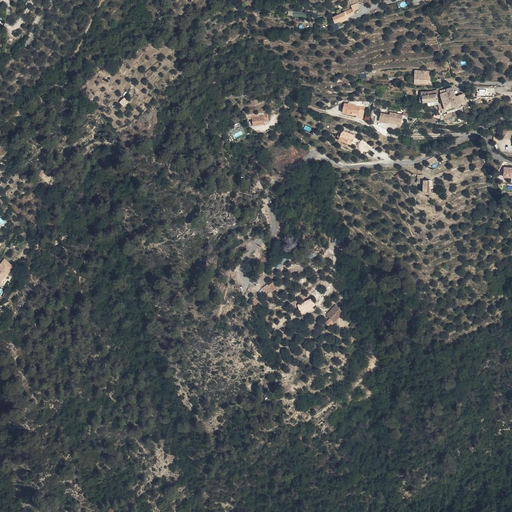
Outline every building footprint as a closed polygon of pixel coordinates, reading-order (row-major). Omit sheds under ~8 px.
[(353,11),(359,9),(357,3),(351,5),(353,11)] [(330,18),(331,22),(333,25),(338,22),(339,24),(347,21),(344,16),(345,15),(344,13),(338,15),(337,14),(334,15),(334,17),(330,18)] [(414,84),(429,85),(429,76),(423,77),(423,73),(414,72),(414,84)] [(448,89),(446,90),(447,92),(445,93),(448,101),(442,103),(444,110),(457,106),(454,97),(452,91),(449,92),(448,89)] [(419,92),(418,91),(418,95),(420,95),(420,97),(422,97),(423,102),(428,101),(427,95),(427,92),(419,92)] [(445,93),(439,95),(442,103),(448,101),(445,93)] [(431,95),(427,95),(428,101),(423,102),(423,106),(437,105),(436,94),(431,95)] [(124,95),(119,99),(123,103),(127,98),(124,95)] [(461,95),(454,97),(457,106),(463,103),(461,95)] [(346,114),(356,117),(357,115),(359,115),(360,108),(354,107),(354,108),(348,107),(349,106),(344,105),(343,110),(347,111),(346,114)] [(389,116),(381,114),(379,122),(388,124),(388,123),(401,126),(403,116),(390,113),(389,116)] [(251,119),(252,127),(265,125),(264,123),(268,122),(267,115),(263,116),(263,118),(251,119)] [(511,129),(502,129),(502,139),(510,139),(511,133),(511,129)] [(358,149),(360,144),(353,141),(354,137),(342,132),(339,132),(337,138),(339,139),(339,141),(358,149)] [(422,178),(425,178),(425,172),(415,173),(415,177),(419,177),(420,181),(422,181),(422,178)] [(3,248),(0,253),(0,270),(2,271),(5,266),(13,255),(3,248)] [(8,268),(5,266),(2,271),(0,270),(0,275),(2,277),(8,268)] [(275,281),(263,289),(268,296),(281,288),(275,281)] [(308,307),(310,310),(314,307),(311,304),(312,303),(310,300),(302,304),(305,309),(308,307)] [(336,305),(327,315),(335,322),(345,313),(336,305)]
